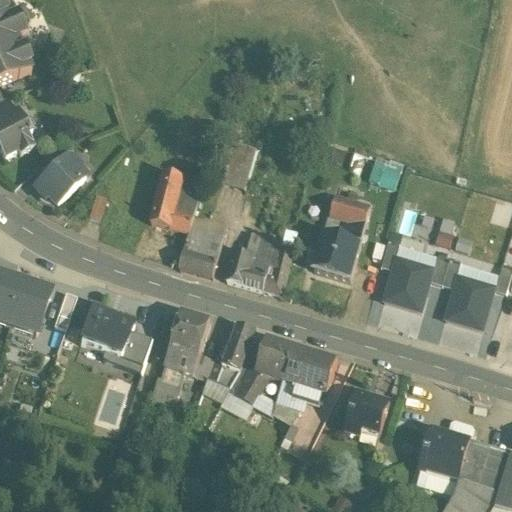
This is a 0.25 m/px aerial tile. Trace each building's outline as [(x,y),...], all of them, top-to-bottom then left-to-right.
[(0,90),(31,78),(27,71),(30,70),(23,54),(21,55),(16,44),(26,40),(17,18),(7,22),(5,17),(7,16),(1,1),(0,1),(0,90)] [(24,22),(17,18),(26,40),(28,33),(24,22)] [(6,104),(0,107),(0,123),(12,117),(6,104)] [(0,123),(0,161),(3,167),(17,160),(18,163),(33,156),(27,143),(30,142),(16,115),(12,117),(0,123)] [(233,148),(221,191),(245,197),(256,155),(233,148)] [(51,162),(34,179),(42,187),(59,170),(51,162)] [(42,187),(34,195),(44,206),(46,203),(56,213),(84,186),(77,178),(77,173),(70,166),(64,166),(59,170),(42,187)] [(377,167),(371,188),(396,195),(402,174),(377,167)] [(165,180),(152,232),(189,241),(191,235),(194,224),(201,200),(204,189),(165,180)] [(105,206),(95,203),(88,226),(98,229),(105,206)] [(371,216),(335,206),(330,222),(354,229),(366,232),(371,216)] [(354,229),(348,249),(360,253),(366,232),(354,229)] [(225,243),(191,235),(189,241),(185,261),(218,268),(225,243)] [(348,249),(325,243),(321,255),(316,273),(314,279),(350,289),(360,253),(348,249)] [(385,275),(396,278),(399,267),(404,253),(393,250),(385,275)] [(313,252),(308,271),(316,273),(321,255),(313,252)] [(280,254),(269,301),(283,304),(294,258),(280,254)] [(235,259),(227,289),(262,299),(269,274),(254,270),(255,264),(235,259)] [(218,268),(185,261),(181,277),(213,285),(218,268)] [(452,267),(440,264),(436,278),(432,291),(444,295),(452,267)] [(432,291),(436,278),(399,267),(396,278),(387,311),(423,322),(432,291)] [(463,270),(452,267),(444,295),(455,298),(458,285),(463,270)] [(511,274),(502,272),(496,295),(507,298),(511,278),(511,274)] [(496,295),(458,285),(455,298),(446,329),(483,338),(496,295)] [(23,294),(0,286),(0,335),(8,338),(23,294)] [(49,303),(23,294),(8,338),(34,347),(49,303)] [(53,338),(64,342),(76,308),(64,304),(53,338)] [(110,319),(88,312),(80,334),(87,336),(81,354),(104,362),(101,370),(122,377),(133,343),(136,334),(108,325),(110,319)] [(211,330),(183,322),(167,375),(186,380),(195,383),(211,330)] [(256,340),(238,333),(223,375),(240,381),(246,366),(246,367),(256,340)] [(155,350),(133,343),(122,377),(143,385),(155,350)] [(294,354),(266,346),(256,380),(256,381),(263,383),(283,389),(294,354)] [(338,367),(294,354),(283,389),(298,393),(324,401),(328,402),(338,367)] [(215,369),(204,365),(198,387),(208,390),(215,369)] [(186,380),(167,375),(163,388),(170,391),(182,394),(186,380)] [(240,381),(223,375),(218,391),(231,398),(240,381)] [(250,377),(236,406),(249,413),(254,401),(263,383),(256,381),(256,380),(250,377)] [(163,388),(159,387),(154,404),(165,408),(170,391),(163,388)] [(324,401),(298,393),(294,406),(320,413),(324,401)] [(276,413),(254,401),(249,413),(272,425),(276,413)] [(390,410),(358,401),(347,441),(361,445),(363,438),(381,443),(390,410)] [(299,420),(276,413),(272,425),(291,435),(299,420)] [(472,434),(455,429),(451,431),(448,444),(471,450),(475,438),(472,434)] [(292,433),(289,444),(304,450),(308,439),(292,433)] [(448,444),(431,439),(420,478),(460,489),(471,450),(448,444)] [(471,450),(460,489),(457,505),(452,511),(496,511),(511,462),(471,450)] [(511,511),(511,461),(511,462),(496,511),(511,511)]
